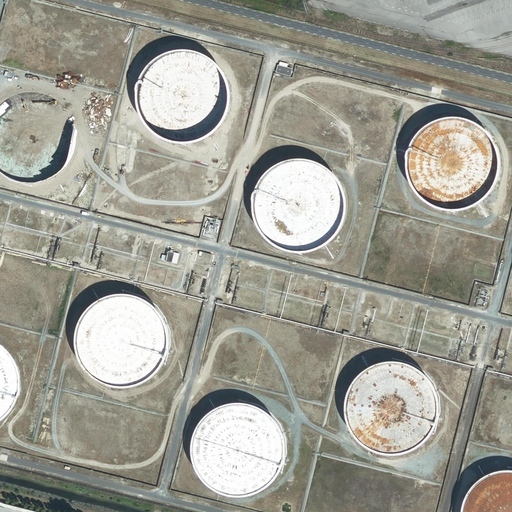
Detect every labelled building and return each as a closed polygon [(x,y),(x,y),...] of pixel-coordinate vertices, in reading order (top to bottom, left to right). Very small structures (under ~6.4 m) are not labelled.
[(213,59),(209,56),(208,56),(204,54),(200,52),(196,51),(191,51),(187,50),(182,50),(177,51),(173,52),(169,53),(164,55),(161,57),(157,60),(154,63),(150,67),(147,70),(145,74),(143,78),(141,82),(140,87),(139,92),(139,97),(139,101),(139,105),(140,110),(142,114),(144,118),(146,122),(148,126),(152,129),(155,132),(158,135),(162,138),(167,140),(171,142),(175,143),(180,144),(184,144),(189,144),(193,144),(198,143),(203,141),(207,139),(210,137),(214,135),(218,131),(221,128),(224,124),(227,121),(229,116),(231,112),(232,108),(232,103),(233,99),(233,94),(232,89),(231,85),(230,80),(228,76),(226,73),(223,69),(220,65),(217,62),(213,59)] [(281,67),(280,66),(278,73),(292,76),(294,70),(289,69),(281,67)] [(34,92),(31,92),(27,92),(24,93),(21,94),(18,95),(14,96),(11,98),(9,100),(6,102),(3,104),(1,106),(0,107),(0,172),(0,173),(3,175),(5,177),(8,179),(11,181),(14,183),(17,184),(20,185),(23,186),(27,187),(30,187),(33,187),(36,188),(40,187),(43,187),(46,186),(50,185),(53,184),(56,183),(59,181),(62,180),(64,178),(67,175),(69,173),(72,171),(74,168),(76,165),(77,162),(79,159),(80,156),(81,153),(82,150),(83,147),(83,143),(83,140),(83,137),(83,133),(82,130),(81,127),(80,124),(79,120),(78,117),(76,114),(74,112),(72,109),(70,107),(68,104),(65,102),(62,100),(59,98),(57,97),(53,95),(50,94),(47,93),(44,92),(41,92),(37,92),(34,92)] [(483,126),(478,123),(474,121),(469,119),(465,118),(460,117),(456,117),(451,117),(446,118),(442,119),(437,121),(434,122),(429,125),(426,127),(422,130),(419,133),(416,137),(414,141),(412,145),(410,150),(409,154),(408,159),(408,163),(408,168),(409,172),(410,176),(411,180),(413,185),(415,189),(418,193),(421,196),(424,200),(428,202),(432,205),(436,207),(440,209),(445,210),(450,211),(454,211),(459,211),(463,210),(467,209),(472,208),(476,206),(480,204),(484,201),(487,198),(491,195),(493,191),(496,187),(498,184),(500,179),(501,175),(502,170),(502,166),(502,161),(502,156),(500,152),(499,147),(497,143),(495,139),(492,136),(490,132),(486,129),(483,126)] [(343,227),(345,222),(347,217),(347,213),(348,208),(348,204),(348,200),(347,195),(346,190),(344,186),(342,182),(339,178),(336,174),(333,171),(329,168),(325,165),(322,163),(317,162),(313,160),(309,159),(304,159),(300,159),(296,159),(291,160),(286,161),(282,163),(278,165),(274,168),(271,170),(267,174),(264,177),(262,181),(259,185),(258,189),(256,193),(255,197),(255,202),(254,206),(255,211),(256,215),(257,220),(259,225),(261,229),(263,232),(266,236),(269,240),(273,242),(277,245),(281,248),(285,249),(288,251),(293,252),(298,252),(302,252),(306,252),(311,251),(316,250),(320,248),(324,246),(328,244),(331,241),(335,238),(338,235),(341,231),(343,227)] [(153,303),(149,301),(148,300),(144,299),(140,297),(136,296),(131,295),(127,295),(122,295),(118,295),(113,296),(108,298),(104,300),(100,302),(96,305),(92,308),(90,311),(87,315),(84,318),(83,322),(81,327),(80,331),(79,335),(78,339),(78,344),(79,349),(80,354),(81,359),(83,363),(86,367),(88,371),(92,375),(95,377),(98,380),(102,383),(106,385),(110,386),(115,388),(120,388),(124,389),(129,389),(133,388),(138,387),(142,385),(146,384),(150,382),(154,379),(158,376),(161,372),(164,368),(166,365),(168,361),(170,357),(171,352),(172,347),(172,343),(172,338),(172,333),(171,329),(169,325),(167,321),(165,317),(163,313),(159,309),(156,307),(153,303)] [(0,422),(1,422),(4,420),(6,418),(9,416),(11,413),(13,411),(15,408),(17,405),(18,402),(20,399),(21,396),(21,393),(22,389),(22,386),(23,383),(22,379),(22,376),(22,373),(21,369),(20,366),(19,363),(17,360),(15,357),(14,354),(12,352),(9,349),(7,347),(4,345),(2,343),(0,341),(0,422)] [(434,432),(436,428),(437,427),(438,423),(439,419),(440,415),(441,410),(441,406),(440,401),(439,396),(438,392),(436,388),(434,384),(431,380),(429,377),(425,373),(422,370),(418,367),(414,365),(409,364),(405,362),(401,361),(396,361),(391,361),(387,362),(382,363),(378,364),(374,366),(369,368),(365,371),(362,373),(359,377),(356,380),(354,384),(351,388),(350,392),(348,396),(348,400),(347,405),(347,409),(347,414),(348,419),(350,424),(352,428),(354,432),(356,436),(359,440),(362,443),(366,446),(370,448),(374,450),(378,452),(383,453),(388,454),(392,455),(397,455),(401,454),(406,453),(410,452),(414,450),(418,448),(422,445),(425,443),(428,440),(431,436),(434,432)] [(283,472),(285,467),(285,466),(287,462),(288,457),(288,453),(288,448),(288,443),(287,439),(286,434),(284,430),(282,427),(279,422),(277,419),(273,416),(270,413),(266,410),(262,408),(258,406),(253,404),(248,403),(244,403),(239,403),(235,403),(230,404),(226,405),(222,407),(217,409),(213,412),(209,415),(206,418),(204,421),(201,425),(199,429),(197,433),(195,437),(194,442),(194,447),(194,451),(194,455),(195,460),(196,465),(198,469),(199,473),(202,477),(205,481),(208,484),(212,488),(216,490),(219,492),(224,494),(228,496),(233,497),(238,497),(242,498),(246,497),(251,497),(256,495),(260,494),(264,492),(268,489),(271,486),(275,483),(278,479),(281,476),(283,472)] [(511,511),(511,470),(510,470),(506,470),(501,471),(497,472),(492,474),(488,476),(484,478),(480,481),(477,484),(474,487),(472,490),(469,495),(467,498),(465,503),(464,508),(464,511),(463,511),(511,511)]
